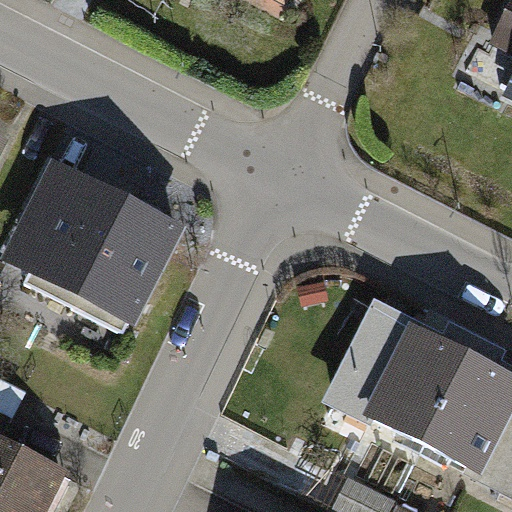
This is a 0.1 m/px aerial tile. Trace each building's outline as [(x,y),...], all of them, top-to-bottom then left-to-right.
[(265,0),(283,10),(288,0),(265,0)] [(511,81),(502,102),(511,106),(511,0),(510,0),(489,42),(511,53),(511,81)] [(190,240),(54,169),(0,271),(0,273),(135,345),(190,240)] [(511,371),(392,313),(364,370),(385,379),(364,422),(498,487),(511,459),(511,371)] [(0,404),(5,406),(14,383),(0,377),(0,404)] [(0,511),(34,511),(59,468),(0,434),(0,511)] [(394,511),(395,510),(346,489),(336,511),(394,511)]
